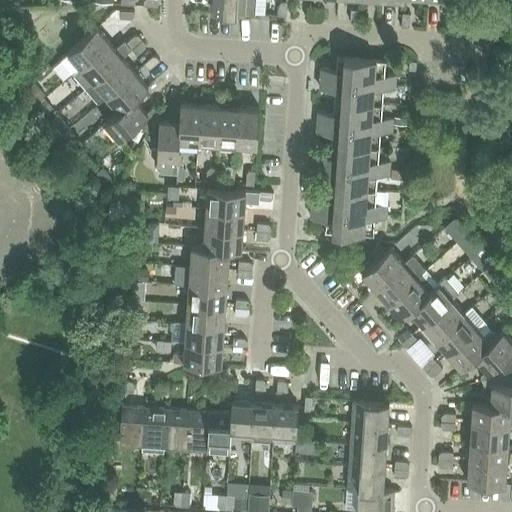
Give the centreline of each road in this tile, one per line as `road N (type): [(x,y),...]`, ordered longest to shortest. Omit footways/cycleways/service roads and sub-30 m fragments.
road 1 (residential): [(280,261),(294,56)]
road 2 (residential): [(421,510),(428,389),(374,362)]
road 3 (residential): [(294,56),(296,30),(446,41)]
road 4 (residential): [(294,56),(182,49),(174,38),(176,0)]
road 5 (residential): [(374,362),(280,261)]
